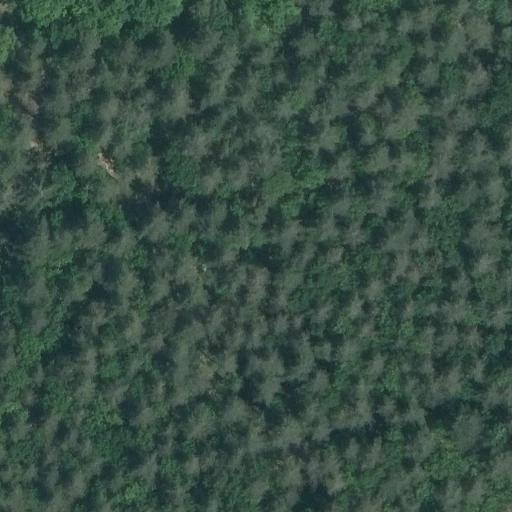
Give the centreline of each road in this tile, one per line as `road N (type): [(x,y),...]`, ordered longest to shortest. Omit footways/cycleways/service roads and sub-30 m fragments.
road 1 (track): [(511,180),(15,224)]
road 2 (track): [(35,131),(0,300)]
road 3 (track): [(101,216),(0,85)]
